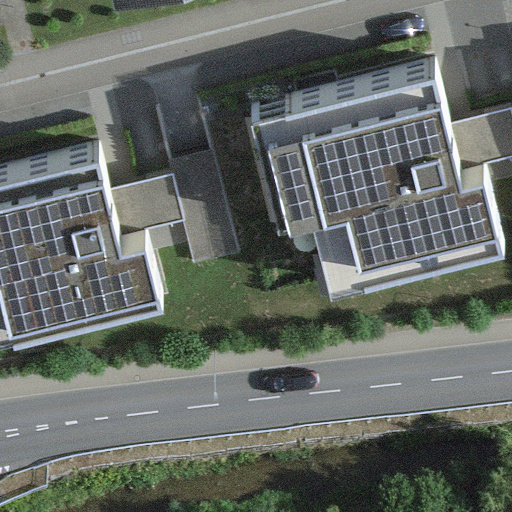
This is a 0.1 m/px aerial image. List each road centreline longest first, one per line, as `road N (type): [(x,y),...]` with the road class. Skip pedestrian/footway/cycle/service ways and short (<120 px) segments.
road 1 (tertiary): [(0,434),(511,369)]
road 2 (residential): [(0,96),(400,0)]
